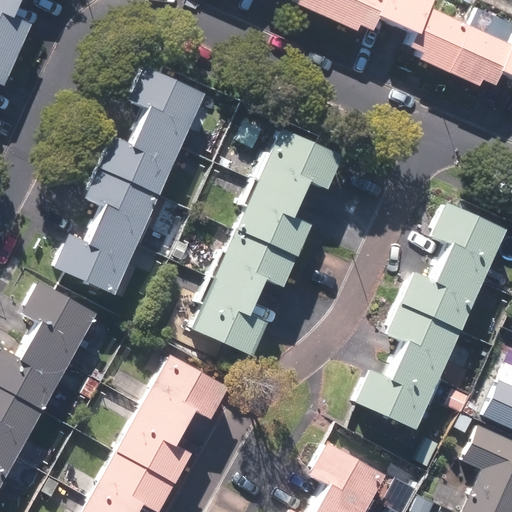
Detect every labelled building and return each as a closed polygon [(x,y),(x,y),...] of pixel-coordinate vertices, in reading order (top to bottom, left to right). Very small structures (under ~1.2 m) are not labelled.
[(0,0),(0,84),(27,27),(8,18),(16,0),(0,0)] [(289,0),(286,9),(357,38),(373,0),(289,0)] [(424,0),(377,0),(371,17),(379,20),(408,31),(402,49),(410,52),(407,57),(482,86),(499,40),(421,11),(424,0)] [(511,30),(508,29),(490,71),(511,81),(511,30)] [(87,169),(149,196),(193,95),(132,67),(118,101),(135,108),(128,125),(119,145),(101,137),(87,169)] [(226,229),(289,256),(302,226),(281,217),(294,187),(298,180),(319,189),(334,154),(270,126),(226,229)] [(149,196),(87,169),(75,196),(94,204),(86,222),(78,240),(58,231),(43,266),(107,294),(149,196)] [(387,304),(448,329),(493,228),(432,201),(417,234),(436,242),(421,276),(402,268),(387,304)] [(289,256),(226,229),(182,329),(243,355),(258,322),(240,314),(256,277),(276,286),(289,256)] [(0,390),(35,409),(86,313),(30,279),(12,312),(29,321),(23,330),(10,356),(0,351),(0,390)] [(448,329),(387,304),(375,330),(394,338),(378,373),(360,365),(343,402),(404,429),(448,329)] [(105,449),(170,485),(186,455),(163,443),(183,407),(206,420),(223,388),(159,352),(105,449)] [(462,368),(441,358),(431,379),(453,388),(462,368)] [(511,388),(492,379),(476,416),(511,431),(511,388)] [(447,389),(440,403),(455,411),(447,427),(459,434),(476,404),(447,389)] [(0,474),(35,409),(0,390),(0,474)] [(453,511),(511,511),(511,442),(469,424),(453,462),(471,470),(453,511)] [(275,511),(354,511),(377,469),(315,437),(297,472),(315,481),(301,508),(298,511),(284,511),(278,508),(275,511)] [(170,485),(105,449),(70,511),(123,511),(131,499),(155,511),(170,485)]
